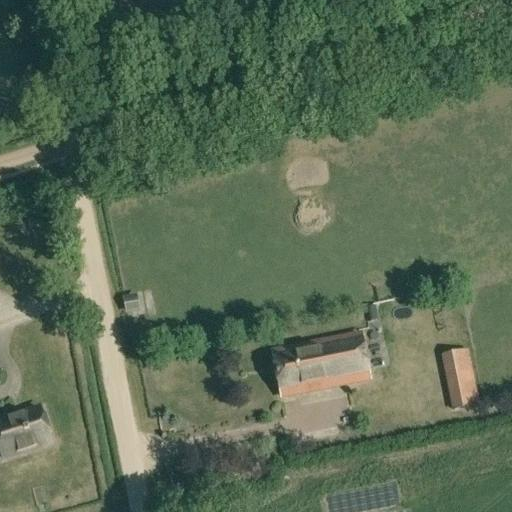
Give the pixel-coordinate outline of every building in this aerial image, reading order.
[(376,307),(367,309),(370,323),(378,321),(376,307)] [(280,402),(371,384),(361,333),(270,351),(280,402)] [(0,384),(0,416),(25,410),(17,380),(0,384)] [(477,386),(450,391),(454,411),(481,405),(477,386)] [(51,444),(40,410),(0,422),(0,449),(3,459),(51,444)]
